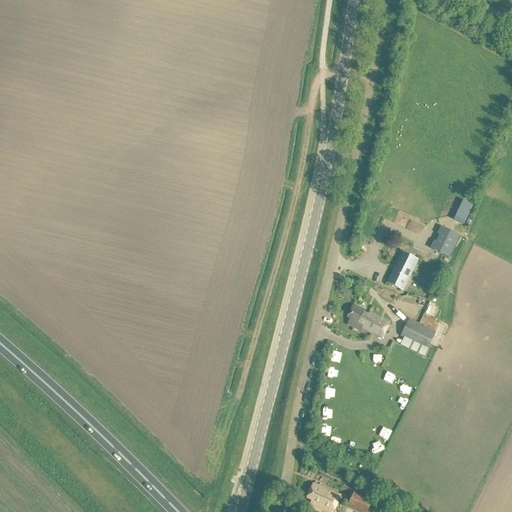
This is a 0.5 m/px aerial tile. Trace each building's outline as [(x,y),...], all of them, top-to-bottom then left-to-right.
[(434,241),(430,249),(446,257),(449,259),(459,236),(456,235),(441,227),(437,235),(439,236),(436,243),(434,241)] [(404,292),(417,263),(401,256),(387,285),(404,292)] [(364,311),(353,306),(347,318),(351,320),(348,327),(361,332),(362,330),(382,339),(389,323),(369,314),(368,315),(364,312),(364,311)] [(400,346),(424,358),(436,333),(409,320),(400,337),(404,339),(400,346)] [(333,511),(340,496),(313,485),(307,498),(312,501),(310,505),(326,511),(333,511)] [(354,492),(347,508),(355,511),(367,511),(373,501),(354,492)]
